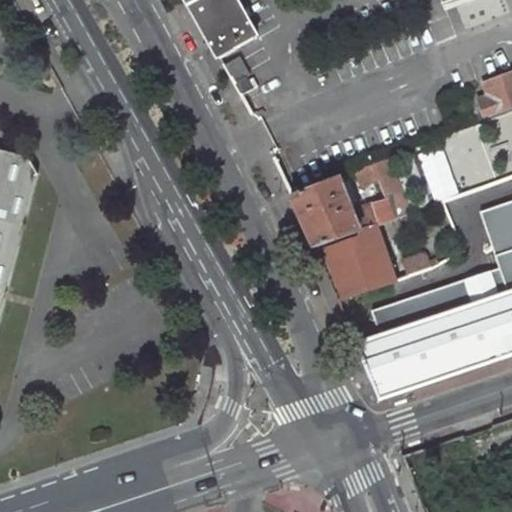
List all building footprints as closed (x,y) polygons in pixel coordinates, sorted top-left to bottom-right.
[(236,0),(188,0),(221,57),(258,37),(236,0)] [(249,75),(241,57),(226,66),(235,83),(249,75)] [(490,120),(511,110),(511,72),(492,80),(493,81),(486,84),(490,94),(480,97),(490,120)] [(257,89),(249,75),(235,83),(243,96),(257,89)] [(0,350),(43,185),(52,180),(34,148),(25,152),(0,145),(0,350)] [(375,162),(388,197),(397,219),(412,213),(392,155),(375,162)] [(355,210),(343,176),(297,194),(318,247),(357,233),(362,231),(355,210)] [(388,197),(355,210),(362,231),(380,225),(397,219),(388,197)] [(511,202),(480,214),(498,268),(373,311),(381,334),(357,342),(378,402),(511,356),(511,202)] [(360,238),(331,249),(347,297),(348,299),(398,281),(392,263),(380,225),(362,231),(357,233),(360,238)] [(398,281),(431,269),(427,258),(424,251),(392,263),(398,281)] [(438,265),(434,255),(427,258),(431,269),(438,265)]
